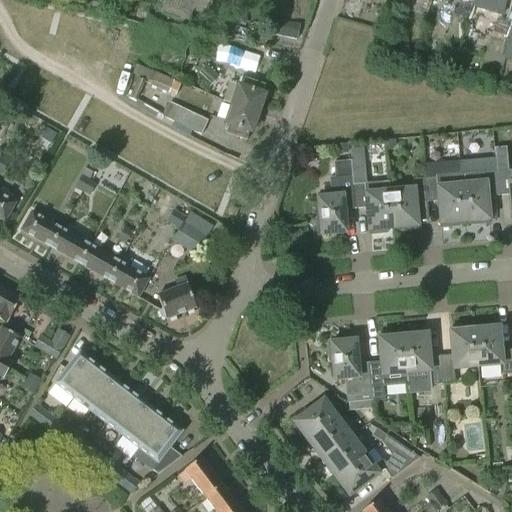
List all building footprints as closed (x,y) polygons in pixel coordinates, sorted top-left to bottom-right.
[(411,0),(406,17),(417,21),(419,16),(422,17),(427,0),(411,0)] [(511,3),(501,0),(490,38),(507,42),(511,24),(511,3)] [(300,27),(275,22),(272,37),(297,42),(300,27)] [(148,64),(159,67),(165,45),(154,42),(148,64)] [(410,61),(413,49),(402,46),(398,58),(410,61)] [(127,98),(124,103),(156,119),(158,115),(135,103),(146,81),(152,84),(151,86),(175,98),(181,86),(156,74),(155,75),(140,68),(135,77),(139,79),(129,99),(127,98)] [(221,102),(230,105),(256,114),(263,95),(259,94),(262,86),(243,80),(240,88),(228,83),(221,102)] [(221,103),(216,118),(225,121),(224,124),(228,126),(225,134),(244,140),(247,132),(250,133),(256,114),(230,105),(230,107),(221,103)] [(170,104),(163,119),(165,120),(163,123),(169,126),(171,123),(202,138),(209,122),(170,104)] [(0,158),(0,174),(1,176),(8,164),(0,158)] [(506,172),(495,173),(497,197),(508,196),(511,223),(511,222),(511,181),(507,182),(506,172)] [(484,184),(460,186),(463,223),(470,223),(471,226),(488,225),(486,198),(497,197),(495,173),(483,174),(484,184)] [(81,175),(74,187),(81,191),(88,179),(81,175)] [(318,219),(314,220),(316,237),(345,234),(342,211),(354,210),(352,186),(351,177),(328,179),(330,198),(316,199),(318,219)] [(81,191),(88,195),(95,183),(88,179),(81,191)] [(435,179),(423,180),(425,204),(437,202),(439,229),(457,228),(456,224),(463,223),(460,186),(436,188),(435,179)] [(412,190),(388,193),(392,230),(399,229),(399,233),(416,231),(414,205),(425,204),(423,180),(412,181),(412,190)] [(352,186),(354,210),(365,209),(367,236),(385,234),(384,231),(392,230),(388,193),(364,195),(363,185),(352,186)] [(0,196),(0,221),(3,223),(13,204),(0,196)] [(149,211),(129,246),(145,256),(165,221),(149,211)] [(174,212),(167,222),(179,230),(186,220),(174,212)] [(29,214),(19,232),(48,249),(59,230),(29,214)] [(191,214),(173,243),(195,257),(214,229),(191,214)] [(124,229),(117,241),(125,245),(132,233),(124,229)] [(59,230),(48,249),(77,266),(88,247),(59,230)] [(88,247),(77,266),(106,282),(117,264),(88,247)] [(117,264),(106,282),(136,299),(146,280),(117,264)] [(185,286),(156,298),(165,321),(195,310),(185,286)] [(0,290),(0,322),(3,324),(0,330),(0,329),(0,368),(6,372),(11,364),(6,361),(22,333),(6,324),(19,301),(0,290)] [(480,330),(473,331),(476,368),(500,366),(501,376),(511,374),(511,364),(511,351),(499,352),(497,325),(479,327),(480,330)] [(450,356),(439,357),(441,385),(453,384),(452,371),(476,368),(473,331),(466,331),(465,328),(448,329),(450,356)] [(39,336),(32,349),(55,361),(68,337),(57,330),(50,342),(39,336)] [(441,385),(439,357),(428,358),(425,332),(408,333),(408,337),(401,337),(405,375),(406,392),(430,390),(430,386),(441,385)] [(379,363),(367,364),(370,388),(381,387),(380,377),(405,375),(401,337),(394,338),(394,335),(376,336),(379,363)] [(353,342),(325,344),(327,362),(330,362),(332,382),(343,381),(345,404),(347,404),(359,402),(353,342)] [(354,342),(353,342),(359,402),(371,401),(370,388),(367,364),(356,365),(354,342)] [(77,356),(60,379),(77,392),(94,369),(77,356)] [(94,369),(77,392),(94,405),(112,382),(94,369)] [(41,382),(32,377),(28,384),(37,390),(41,382)] [(112,382),(94,405),(111,418),(129,395),(112,382)] [(24,392),(33,397),(37,390),(28,384),(24,392)] [(129,395),(111,418),(128,431),(146,408),(129,395)] [(320,398),(289,421),(306,443),(336,420),(320,398)] [(359,402),(360,411),(372,409),(371,401),(359,402)] [(347,404),(348,412),(360,411),(359,402),(347,404)] [(146,408),(128,431),(145,444),(163,421),(146,408)] [(50,415),(41,426),(54,436),(63,426),(50,415)] [(336,420),(306,443),(320,461),(350,438),(336,420)] [(163,421),(145,444),(162,456),(149,473),(155,478),(180,459),(168,450),(180,434),(163,421)] [(375,430),(370,437),(380,444),(385,437),(375,430)] [(385,437),(380,444),(390,450),(395,444),(385,437)] [(350,438),(320,461),(333,479),(363,456),(350,438)] [(83,441),(74,452),(87,462),(95,451),(83,441)] [(397,445),(382,469),(390,480),(418,459),(397,445)] [(363,456),(333,479),(347,498),(377,475),(363,456)] [(184,473),(178,477),(183,484),(189,480),(205,501),(222,489),(200,460),(183,472),(184,473)] [(115,466),(107,477),(120,487),(128,476),(115,466)] [(239,511),(222,489),(205,501),(212,511),(239,511)] [(435,491),(424,499),(433,511),(444,504),(435,491)] [(384,511),(377,501),(362,511),(384,511)]
